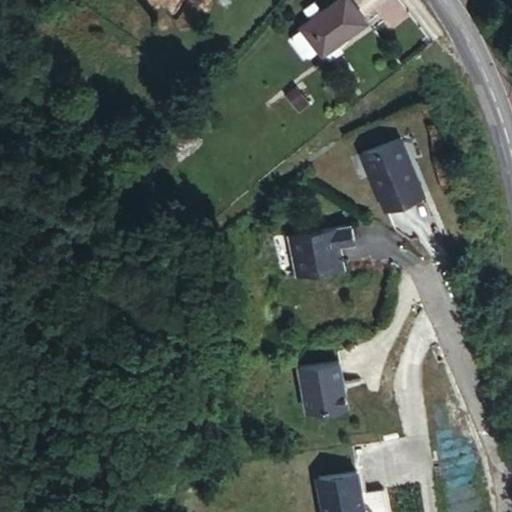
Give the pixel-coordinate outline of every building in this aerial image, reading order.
[(317,2),(307,10),(315,19),(304,27),(306,29),(298,36),(298,42),(309,55),(315,55),(322,48),(327,53),(345,38),(369,19),(352,0),(339,0),(324,12),(317,2)] [(345,38),(327,53),(332,60),(351,45),(345,38)] [(360,156),(384,209),(423,191),(400,138),(360,156)] [(287,235),(294,273),(341,264),(336,242),(352,238),(348,223),(287,235)] [(302,411),(342,403),(333,358),(293,366),(302,411)] [(312,477),(319,511),(382,511),(378,488),(356,492),(351,470),(312,477)]
